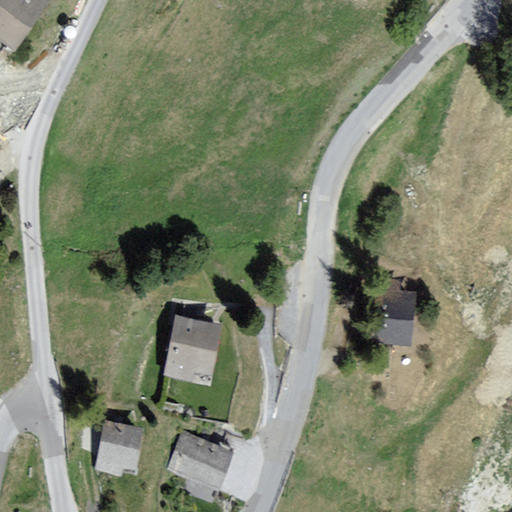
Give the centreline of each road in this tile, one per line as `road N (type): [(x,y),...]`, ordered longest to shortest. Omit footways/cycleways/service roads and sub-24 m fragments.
road 1 (residential): [(473,0),(345,158),(316,253),(277,481),(256,511)]
road 2 (residential): [(37,384),(32,182),(45,105),(99,0)]
road 3 (residential): [(63,511),(37,384)]
